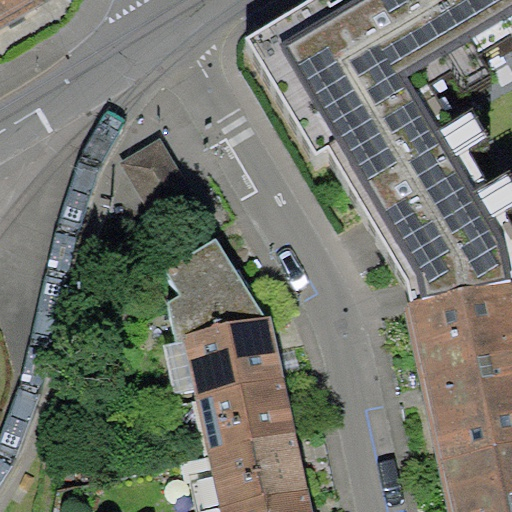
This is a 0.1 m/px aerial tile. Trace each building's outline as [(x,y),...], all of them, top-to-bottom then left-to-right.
[(0,0),(0,27),(35,7),(34,0),(0,0)] [(501,297),(511,294),(511,237),(506,228),(511,224),(511,195),(509,189),(490,201),(469,166),(488,155),(472,128),(453,139),(430,100),(452,86),(463,105),(491,89),(480,70),(511,51),(511,52),(511,0),(362,0),(356,3),(331,19),(323,6),(245,52),(316,170),(328,163),(370,234),(406,295),(412,316),(501,297)] [(126,168),(140,192),(171,173),(160,155),(157,149),(126,168)] [(154,214),(185,196),(176,181),(171,173),(140,192),(154,214)] [(186,347),(199,401),(278,384),(269,343),(265,326),(214,246),(164,276),(179,302),(167,309),(175,349),(186,347)] [(511,328),(508,330),(501,297),(412,316),(419,358),(444,472),(511,457),(511,328)] [(280,393),(278,384),(199,401),(211,457),(290,440),(280,393)] [(290,440),(211,457),(216,483),(193,488),(198,511),(226,511),(302,496),(293,452),(290,440)] [(511,511),(511,457),(444,472),(452,509),(453,511),(511,511)] [(305,511),(305,507),(302,496),(226,511),(305,511)]
